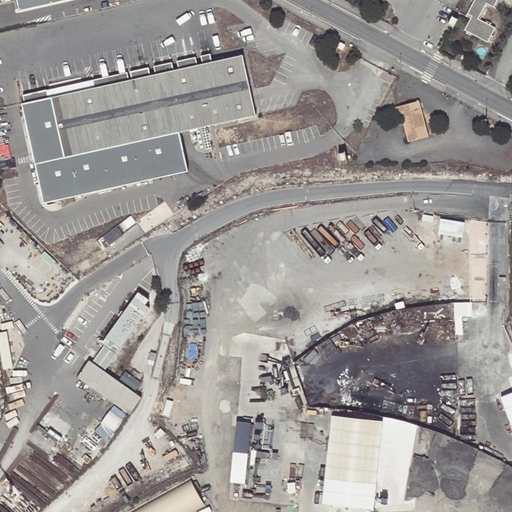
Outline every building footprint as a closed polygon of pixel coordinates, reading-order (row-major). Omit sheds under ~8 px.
[(19,0),(21,8),(57,0),(19,0)] [(464,30),(486,42),(494,27),(477,18),(486,3),(492,6),(495,0),(474,0),(467,13),(471,16),(464,30)] [(445,30),(451,33),(458,19),(452,16),(445,30)] [(345,45),(335,39),(332,45),(342,50),(345,45)] [(200,56),(202,64),(212,62),(210,54),(200,56)] [(242,55),(233,57),(247,117),(255,115),(242,55)] [(47,204),(191,170),(181,132),(247,117),(233,57),(212,62),(202,64),(197,66),(179,70),(173,71),(155,75),(150,76),(131,80),(118,83),(108,85),(23,103),(47,204)] [(177,61),(179,70),(197,66),(195,57),(177,61)] [(153,66),(155,75),(173,71),(171,62),(153,66)] [(129,72),(131,80),(150,76),(148,67),(129,72)] [(106,77),(108,85),(118,83),(116,75),(106,77)] [(401,114),(408,141),(428,136),(418,101),(395,107),(397,115),(401,114)] [(345,153),(338,154),(340,163),(346,161),(345,153)] [(93,361),(105,370),(150,306),(136,296),(107,336),(109,338),(93,361)] [(483,303),(483,302),(453,303),(454,317),(484,316),(483,303)] [(130,414),(143,397),(115,377),(90,360),(78,377),(130,414)] [(508,394),(511,392),(511,378),(503,382),(507,392),(508,394)] [(113,432),(129,415),(118,406),(103,423),(113,432)] [(333,413),(326,477),(378,482),(384,419),(333,413)] [(251,467),(235,465),(233,496),(249,498),(251,467)] [(191,479),(129,511),(196,511),(206,507),(191,479)]
